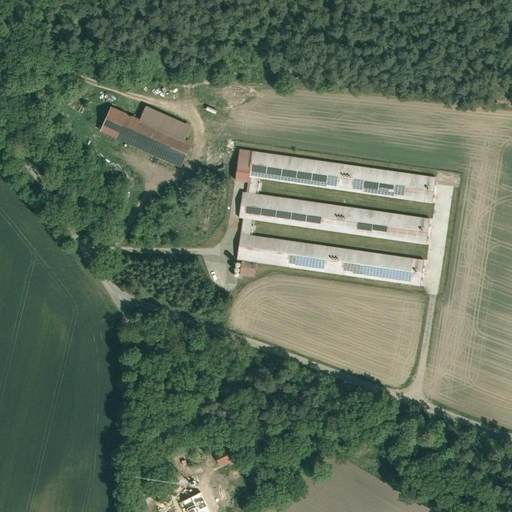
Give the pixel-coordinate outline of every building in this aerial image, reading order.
[(139,123),(109,110),(98,136),(179,170),(190,144),(186,142),(191,130),(145,110),(139,123)] [(436,178),(237,149),(232,184),(249,186),(248,195),(243,194),(239,220),(243,221),(235,276),(251,278),(253,264),(419,289),(423,262),(249,236),(251,223),(427,249),(431,220),(256,195),(258,182),(432,207),(436,178)] [(460,186),(461,173),(452,172),(452,186),(460,186)] [(235,447),(212,458),(217,469),(240,458),(235,447)] [(209,474),(191,482),(203,508),(221,500),(209,474)]
